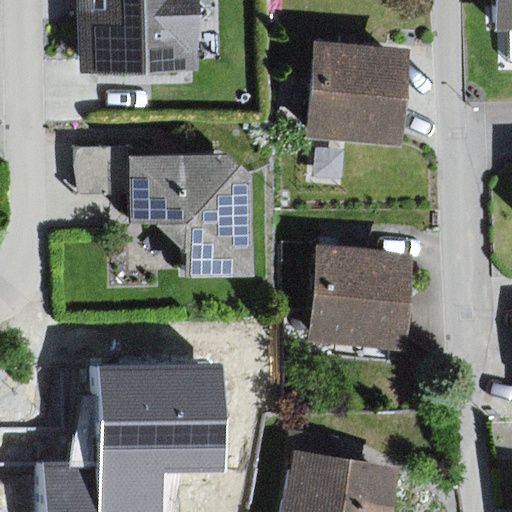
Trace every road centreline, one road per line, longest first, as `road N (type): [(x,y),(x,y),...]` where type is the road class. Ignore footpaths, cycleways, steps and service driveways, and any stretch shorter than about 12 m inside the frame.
road 1 (residential): [(480,511),(448,0)]
road 2 (residential): [(23,0),(27,235),(16,279),(0,291)]
